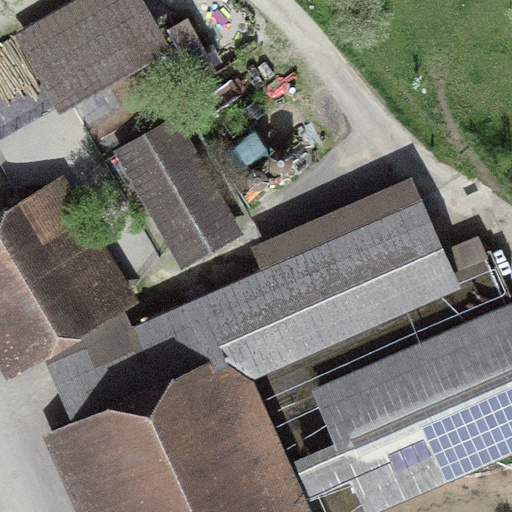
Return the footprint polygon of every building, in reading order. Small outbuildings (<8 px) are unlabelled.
[(170,44),(144,0),(68,0),(16,31),(60,107),(170,44)] [(176,114),(114,148),(180,265),(242,230),(176,114)] [(124,304),(43,352),(67,416),(214,351),(253,375),(460,281),(411,171),(252,241),(262,264),(132,321),(124,304)] [(136,297),(63,172),(0,209),(0,364),(6,374),(43,352),(124,304),(136,297)] [(366,509),(511,444),(511,298),(312,386),(334,436),(351,475),(366,509)] [(37,429),(73,511),(312,511),(305,495),(288,456),(253,375),(214,351),(67,416),(37,429)] [(334,436),(288,456),(305,495),(351,475),(334,436)]
